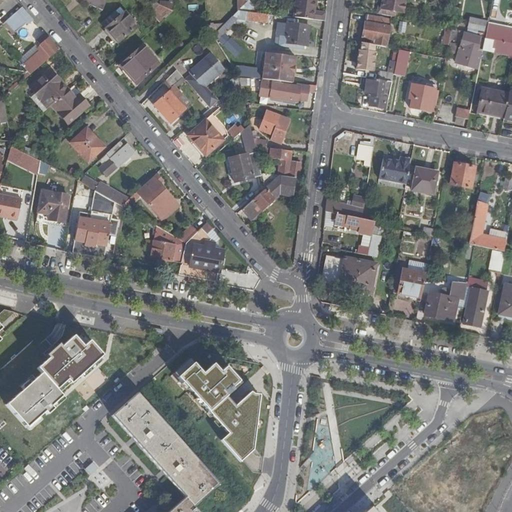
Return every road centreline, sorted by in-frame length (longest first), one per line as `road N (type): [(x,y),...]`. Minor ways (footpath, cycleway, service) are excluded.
road 1 (residential): [(303,284),(264,266),(29,0)]
road 2 (secondary): [(278,326),(0,265)]
road 3 (secondary): [(0,280),(275,345)]
road 4 (secondary): [(511,373),(315,332)]
road 5 (residential): [(322,116),(511,153)]
road 6 (residential): [(339,511),(440,421),(452,376)]
road 7 (tertiary): [(322,116),(303,284)]
road 8 (residential): [(264,511),(277,488),(295,359)]
road 9 (secondary): [(313,350),(452,376)]
